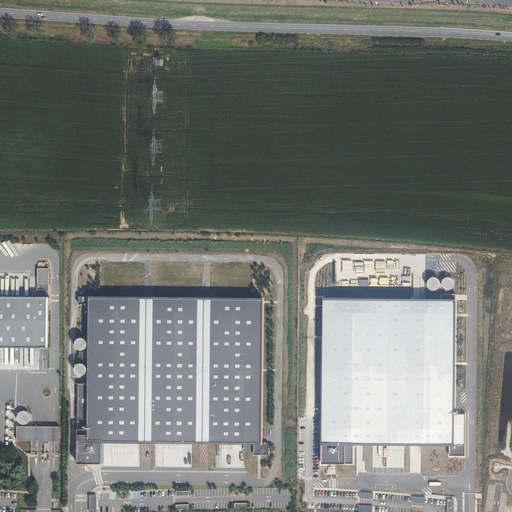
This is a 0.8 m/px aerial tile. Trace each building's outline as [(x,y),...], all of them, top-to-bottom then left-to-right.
[(0,348),(16,349),(49,349),(49,269),(37,269),(38,299),(0,298),(0,348)] [(433,292),(445,287),(447,291),(457,287),(452,276),(441,280),(439,276),(428,280),(433,292)] [(102,439),(264,442),(266,297),(91,295),(90,382),(89,439),(102,439)] [(458,300),(327,300),(327,463),(347,463),(347,444),(452,445),(452,456),(465,456),(466,415),(458,415),(458,300)] [(89,439),(90,382),(79,382),(78,439),(78,462),(101,463),(102,439),(89,439)] [(30,424),(31,412),(19,411),(18,424),(30,424)] [(59,426),(17,426),(17,440),(59,440),(59,426)]
